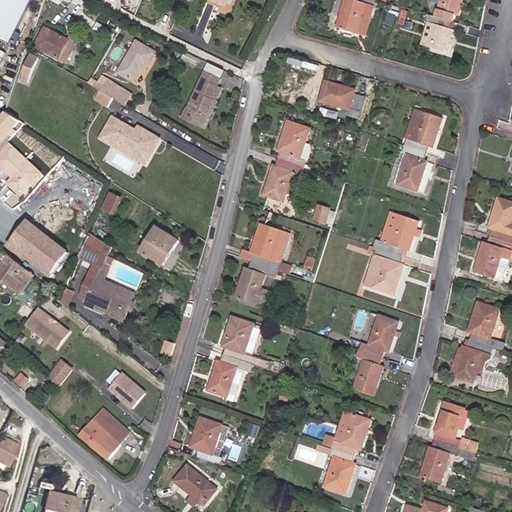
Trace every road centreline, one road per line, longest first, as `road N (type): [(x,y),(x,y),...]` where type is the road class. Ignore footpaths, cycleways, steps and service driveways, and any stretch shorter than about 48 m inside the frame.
road 1 (residential): [(132,496),(163,439),(276,41)]
road 2 (residential): [(480,98),(425,379),(377,511)]
road 3 (residential): [(480,98),(276,41)]
